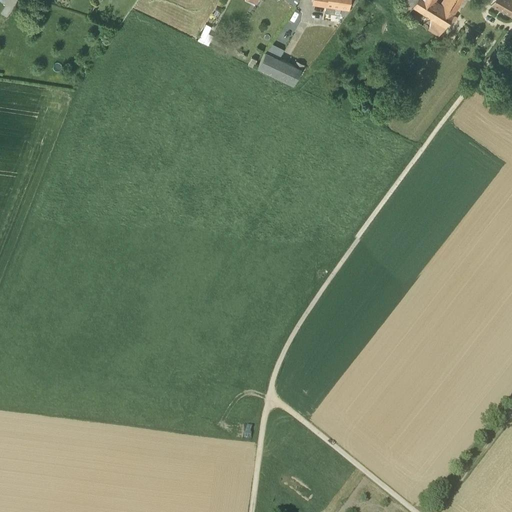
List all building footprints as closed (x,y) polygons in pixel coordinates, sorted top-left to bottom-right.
[(433,1),(431,0),(415,0),(413,4),(412,5),(406,14),(438,35),(445,25),(434,18),(442,6),(433,1)] [(446,0),(442,7),(442,6),(434,18),(445,25),(461,0),(446,0)] [(511,1),(509,0),(494,0),(492,4),(511,16),(511,14),(511,1)] [(407,1),(401,11),(406,14),(412,5),(407,1)] [(199,39),(207,42),(214,26),(206,23),(199,39)] [(281,55),(284,47),(271,42),(268,50),(281,55)] [(301,69),(264,51),(257,66),(293,84),(301,69)]
